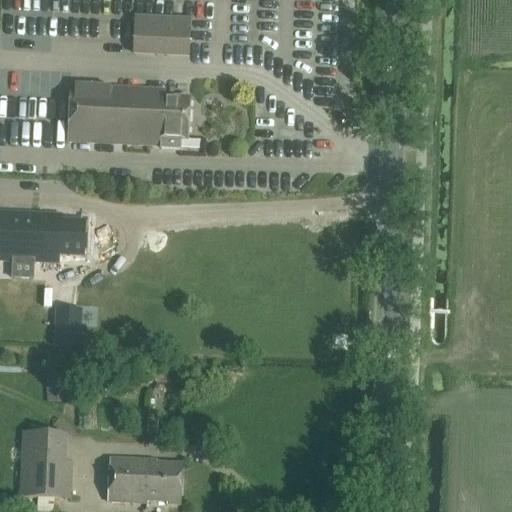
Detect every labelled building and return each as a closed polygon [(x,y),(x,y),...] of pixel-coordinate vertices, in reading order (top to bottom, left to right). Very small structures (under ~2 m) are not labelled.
[(136,19),(134,54),(188,57),(190,22),(149,20),(136,19)] [(182,152),(182,141),(187,141),(189,100),(164,99),(164,91),(70,87),(67,144),(162,148),(161,151),(182,152)] [(37,214),(0,212),(0,262),(35,264),(37,214)] [(37,214),(35,264),(58,264),(59,256),(82,257),(83,223),(61,222),(61,215),(37,214)] [(37,293),(37,279),(7,279),(7,293),(37,293)] [(82,310),(56,308),(53,348),(79,349),(82,310)] [(68,369),(47,369),(47,405),(67,405),(68,369)] [(149,419),(147,435),(157,436),(158,420),(149,419)] [(58,511),(59,499),(71,500),(72,459),(67,459),(68,437),(20,435),(19,450),(17,498),(38,499),(37,511),(58,511)] [(182,465),(156,464),(156,461),(111,459),(108,503),(180,507),(182,465)]
